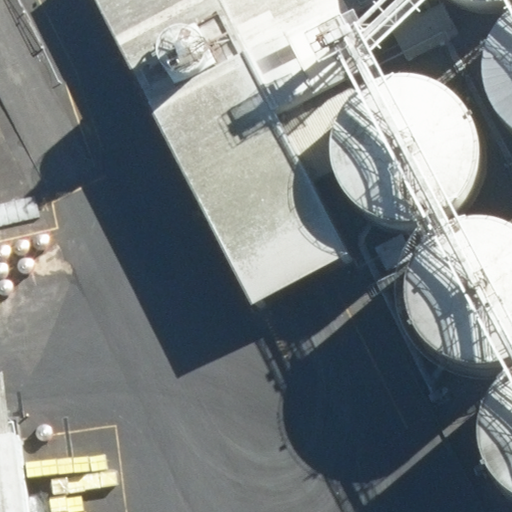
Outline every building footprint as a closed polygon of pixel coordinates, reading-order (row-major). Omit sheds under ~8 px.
[(104,0),(258,293),(343,248),(275,119),(370,70),(333,0),(104,0)] [(511,33),(505,44),(498,68),(499,93),(509,115),(511,118),(511,33)] [(396,224),(421,226),(445,221),(466,207),(481,187),(488,163),(486,138),(476,115),(459,97),(437,86),(412,83),(388,89),(367,103),(352,123),(345,147),(346,172),(356,194),(374,213),(396,224)] [(465,366),(489,369),(511,363),(511,231),(505,228),(480,225),(456,231),(435,245),(420,265),(413,289),(415,314),(425,337),(442,355),(465,366)] [(0,511),(21,511),(5,369),(0,369),(0,511)] [(511,392),(502,406),(495,430),(497,455),(507,477),(511,482),(511,392)]
